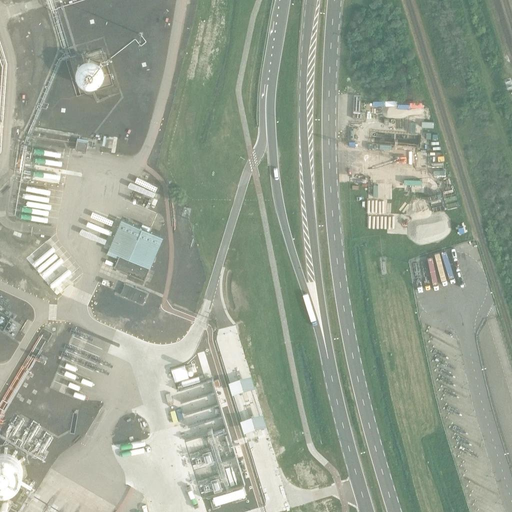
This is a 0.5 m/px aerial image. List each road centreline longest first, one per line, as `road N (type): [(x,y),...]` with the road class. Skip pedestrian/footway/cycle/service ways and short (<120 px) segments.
road 1 (secondary): [(394,511),(338,273),(328,126),(333,0)]
road 2 (secondary): [(285,0),(270,86),(271,153),(283,226),(327,358)]
road 3 (secondary): [(310,0),(301,156),(327,358)]
road 4 (secondary): [(327,358),(366,511)]
